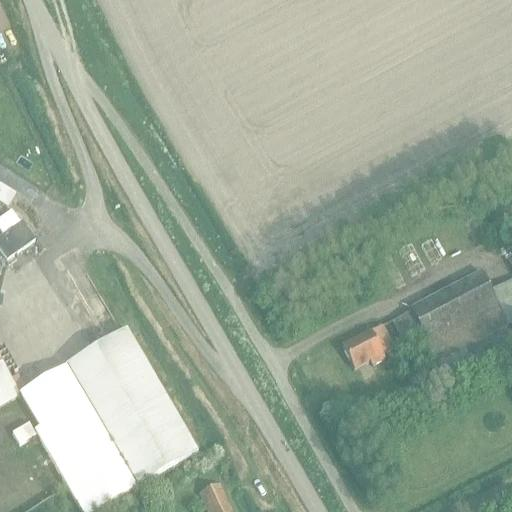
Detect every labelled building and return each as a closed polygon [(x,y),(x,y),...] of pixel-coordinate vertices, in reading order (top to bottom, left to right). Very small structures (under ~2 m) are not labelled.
[(0,237),(0,255),(5,262),(33,242),(19,223),(0,237)] [(384,266),(395,289),(403,285),(393,262),(384,266)] [(473,369),(462,349),(507,327),(479,275),(408,312),(409,314),(393,323),(404,345),(420,337),(444,384),(473,369)] [(121,336),(119,338),(112,326),(100,334),(106,345),(66,368),(71,378),(136,488),(192,456),(121,336)] [(371,370),(385,364),(381,356),(392,350),(382,329),(342,348),(353,371),(368,364),(371,370)] [(0,406),(18,396),(0,366),(0,406)] [(95,511),(136,488),(71,378),(25,405),(35,422),(26,427),(75,511),(95,511)] [(199,495),(207,511),(229,511),(218,487),(199,495)]
